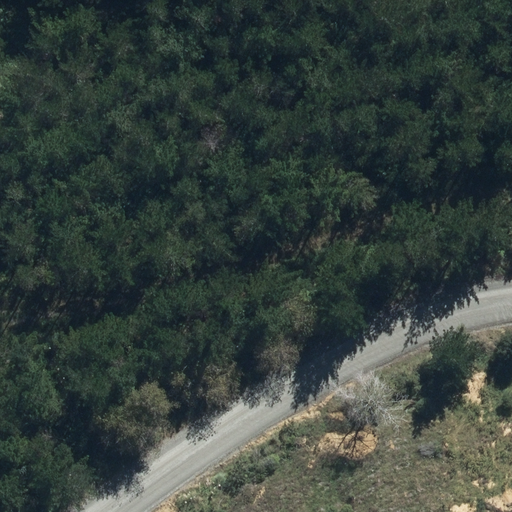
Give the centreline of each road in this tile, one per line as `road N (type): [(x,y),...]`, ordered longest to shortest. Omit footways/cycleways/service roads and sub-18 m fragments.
road 1 (track): [(511,202),(481,200),(336,274),(0,320)]
road 2 (tertiary): [(107,511),(364,351),(511,304)]
